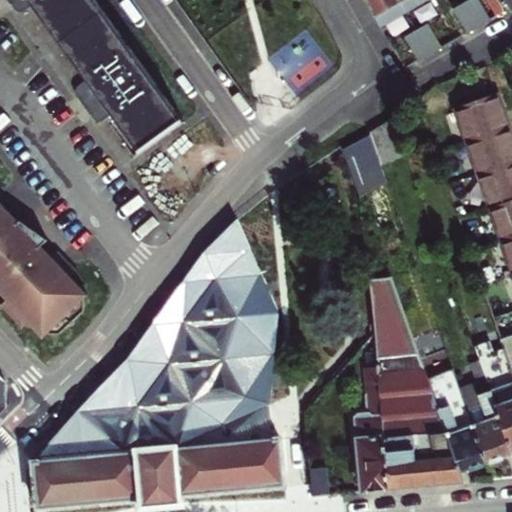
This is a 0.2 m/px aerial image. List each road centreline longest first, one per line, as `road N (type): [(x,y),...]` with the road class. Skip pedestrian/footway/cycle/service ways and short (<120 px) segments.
road 1 (residential): [(0,79),(147,284)]
road 2 (residential): [(334,0),(359,52),(358,68),(259,155)]
road 3 (residential): [(259,155),(145,0)]
road 4 (residential): [(147,284),(259,155)]
road 5 (residential): [(51,395),(147,284)]
